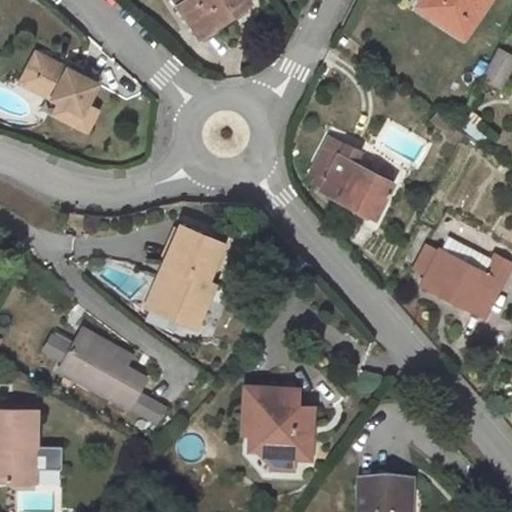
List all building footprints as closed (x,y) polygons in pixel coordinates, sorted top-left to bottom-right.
[(168,0),(198,43),(247,9),(240,0),(168,0)] [(489,2),(485,0),(435,0),(432,7),(420,0),(409,19),(460,50),(489,2)] [(511,70),(511,57),(499,51),(484,81),(502,90),(511,70)] [(47,57),(38,52),(22,82),(53,99),(57,91),(35,79),(47,57)] [(99,85),(47,57),(35,79),(57,91),(53,99),(61,103),(55,115),(88,132),(99,111),(88,105),(99,85)] [(348,161),(333,153),(328,162),(343,170),(348,161)] [(365,170),(348,161),(343,170),(328,162),(314,190),(328,197),(324,208),(374,234),(390,203),(357,186),(365,170)] [(224,247),(182,227),(164,266),(171,269),(155,305),(176,315),(173,321),(195,331),(214,288),(207,285),(224,247)] [(171,269),(164,266),(145,308),(173,321),(176,315),(155,305),(171,269)] [(499,301),(436,268),(420,299),(483,332),(499,301)] [(59,361),(72,339),(54,329),(41,351),(59,361)] [(132,360),(83,330),(80,336),(128,366),(132,360)] [(128,366),(80,336),(58,372),(127,414),(145,384),(125,372),(128,366)] [(301,402),(247,398),(244,442),(252,442),(251,463),(277,465),(277,472),(290,473),(308,475),(311,424),(300,424),(301,402)] [(34,411),(0,410),(0,482),(32,483),(33,447),(34,411)] [(277,465),(251,463),(267,485),(289,487),(290,473),(277,472),(277,465)]
